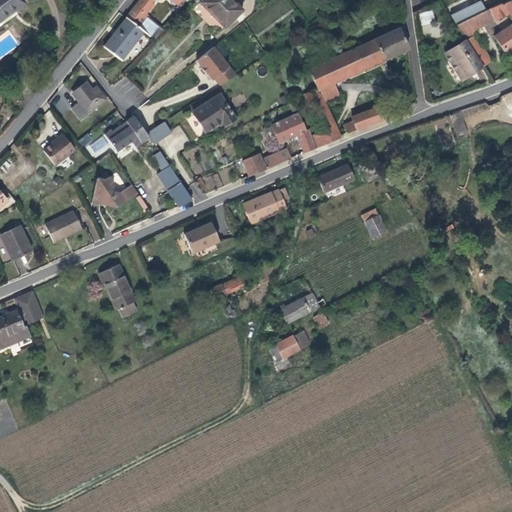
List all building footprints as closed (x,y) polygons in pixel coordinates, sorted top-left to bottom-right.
[(27,0),(0,0),(0,13),(17,3),(19,6),(27,0)] [(138,0),(125,16),(126,17),(142,30),(151,19),(146,14),(153,6),(151,3),(153,0),(172,0),(176,3),(178,4),(181,0),(138,0)] [(222,29),(240,11),(228,0),(200,0),(197,3),(222,29)] [(511,0),(510,0),(503,3),(508,12),(511,18),(511,0)] [(472,3),(449,15),(455,24),(483,10),(479,1),(472,3)] [(481,67),(482,69),(487,65),(486,63),(490,61),(475,34),(476,33),(475,30),(508,12),(503,3),(500,5),(499,3),(483,10),(455,24),(464,40),(481,67)] [(433,11),(420,12),(422,38),(440,37),(439,21),(434,22),(433,11)] [(119,59),(142,30),(126,17),(103,46),(119,59)] [(504,54),(511,49),(511,22),(493,35),(504,54)] [(373,40),(337,56),(332,59),(308,69),(317,88),(317,90),(333,83),(382,60),(383,61),(406,51),(397,28),(372,39),(373,40)] [(459,80),(481,67),(464,40),(447,51),(452,60),(448,62),(459,80)] [(212,47),(195,61),(201,68),(200,69),(204,74),(205,74),(210,80),(212,79),(218,85),(234,75),(212,47)] [(443,54),(448,62),(452,60),(447,51),(443,54)] [(75,96),(75,100),(77,102),(69,108),(79,120),(87,114),(105,99),(94,86),(90,89),(84,81),(73,90),(74,94),(75,96)] [(317,90),(317,88),(304,94),(310,110),(313,108),(323,103),(338,95),(333,83),(317,90)] [(224,125),(234,119),(218,94),(191,112),(204,132),(221,121),(224,125)] [(313,108),(318,120),(329,114),(323,103),(313,108)] [(369,124),(386,119),(381,105),(365,111),(351,117),(353,122),(356,130),(369,124)] [(312,138),(315,149),(340,137),(329,114),(318,120),(324,132),(312,138)] [(108,128),(119,120),(116,115),(105,123),(108,128)] [(296,137),(302,154),(315,149),(312,138),(309,130),(305,132),(297,115),(271,126),(279,144),(287,141),(288,144),(294,142),(293,139),(296,137)] [(109,129),(102,134),(115,152),(131,141),(135,146),(147,137),(144,133),(132,117),(111,132),(109,129)] [(442,149),(452,145),(444,121),(433,124),(442,149)] [(144,133),(147,137),(152,144),(169,132),(162,122),(144,133)] [(347,134),(356,130),(353,122),(344,127),(347,134)] [(52,164),(72,148),(61,133),(41,150),(52,164)] [(87,134),(78,141),(83,146),(91,139),(87,134)] [(241,161),(247,177),(290,159),(286,149),(260,160),(257,154),(241,161)] [(156,174),(177,208),(191,201),(159,154),(153,159),(162,170),(156,174)] [(487,177),(495,171),(488,160),(480,165),(487,177)] [(345,165),(317,178),(322,191),(351,179),(345,165)] [(205,187),(220,186),(219,175),(205,176),(205,187)] [(104,202),(104,206),(114,207),(123,201),(118,193),(111,192),(112,185),(108,176),(103,180),(95,179),(91,199),(104,202)] [(250,222),(285,208),(282,201),(288,198),(284,188),(243,204),(250,222)] [(71,210),(42,226),(52,244),(81,229),(71,210)] [(371,239),(385,232),(373,210),(360,216),(371,239)] [(18,224),(0,232),(0,237),(10,260),(29,251),(18,224)] [(189,254),(217,243),(209,224),(182,236),(189,254)] [(113,310),(116,309),(117,308),(118,310),(121,309),(120,307),(130,303),(131,302),(116,266),(97,274),(101,283),(102,282),(113,310)] [(240,276),(225,282),(219,284),(223,293),(229,290),(243,285),(240,276)] [(223,293),(219,284),(205,290),(209,299),(223,293)] [(30,291),(11,298),(16,310),(0,316),(0,347),(25,338),(21,328),(19,328),(16,322),(17,322),(16,320),(15,320),(15,319),(19,318),(23,325),(41,317),(30,291)] [(281,325),(308,311),(301,297),(273,312),(281,325)] [(117,308),(116,309),(119,317),(133,311),(130,303),(120,307),(121,309),(118,310),(117,308)] [(314,316),(317,328),(328,325),(325,313),(314,316)] [(276,361),(312,342),(307,332),(304,335),(302,331),(291,336),(290,335),(268,347),(276,361)]
